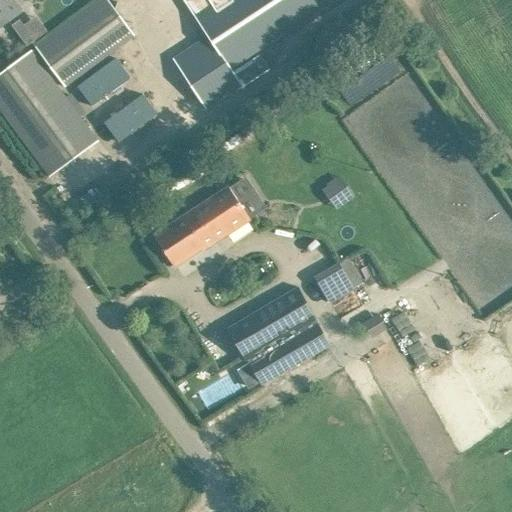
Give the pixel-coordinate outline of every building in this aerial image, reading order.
[(0,0),(0,26),(3,24),(14,16),(21,11),(12,0),(0,0)] [(101,0),(95,0),(35,44),(66,85),(130,38),(101,0)] [(193,0),(187,4),(209,38),(230,70),(337,0),(193,0)] [(35,39),(24,24),(20,19),(13,24),(28,45),(35,39)] [(131,44),(138,56),(170,39),(163,27),(131,44)] [(209,38),(175,60),(207,109),(241,87),(232,73),(230,70),(209,38)] [(32,50),(0,73),(0,109),(50,177),(99,141),(32,50)] [(259,55),(232,73),(241,87),(269,69),(259,55)] [(116,58),(78,87),(92,106),(131,78),(116,58)] [(142,95),(104,123),(119,143),(157,115),(142,95)] [(237,135),(221,147),(227,154),(243,142),(237,135)] [(337,180),(349,196),(366,183),(354,168),(337,180)] [(164,230),(155,236),(175,266),(204,247),(205,249),(222,238),(250,219),(266,208),(245,176),(229,187),(183,216),(184,217),(164,230)] [(181,176),(159,192),(165,201),(188,185),(181,176)] [(149,205),(131,217),(143,236),(162,224),(149,205)] [(314,277),(330,303),(363,282),(349,258),(314,277)] [(297,287),(246,318),(228,328),(259,380),(328,339),(316,319),(297,287)] [(378,315),(363,324),(372,339),(387,330),(378,315)]
